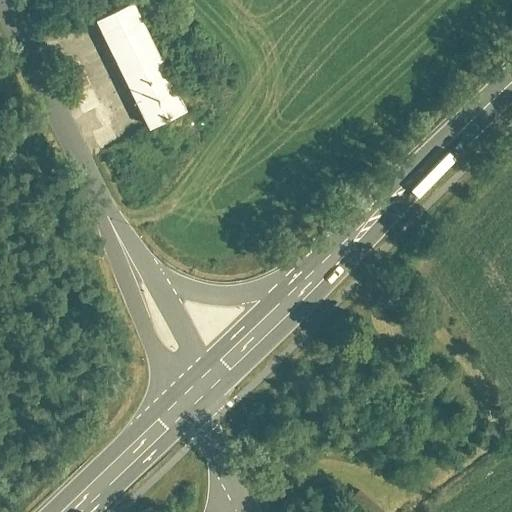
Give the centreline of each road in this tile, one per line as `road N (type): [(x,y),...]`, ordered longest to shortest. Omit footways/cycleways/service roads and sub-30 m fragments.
road 1 (primary): [(265,325),(511,90)]
road 2 (residential): [(6,0),(128,256)]
road 3 (unclassified): [(128,256),(142,343),(131,451)]
road 4 (unclassified): [(265,325),(190,315),(128,256)]
road 5 (unclassified): [(128,256),(191,395)]
road 6 (unclassified): [(191,395),(252,511)]
